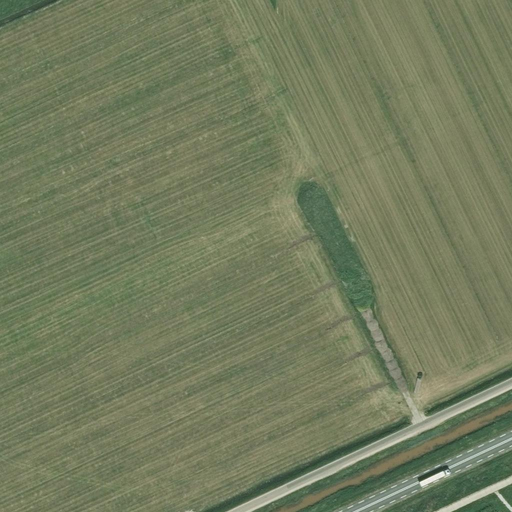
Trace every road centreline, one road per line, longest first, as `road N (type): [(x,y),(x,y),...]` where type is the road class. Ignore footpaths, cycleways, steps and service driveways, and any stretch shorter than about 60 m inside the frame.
road 1 (unclassified): [(235,511),(511,382)]
road 2 (track): [(307,190),(421,425)]
road 3 (primary): [(355,511),(511,438)]
